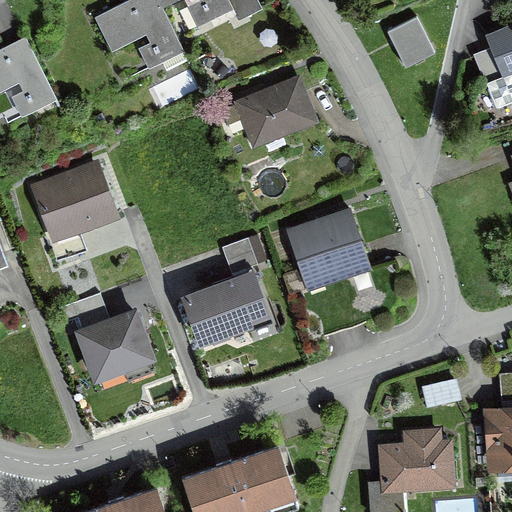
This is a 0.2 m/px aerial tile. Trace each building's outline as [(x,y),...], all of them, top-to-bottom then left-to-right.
[(189,57),(163,7),(175,0),(185,0),(188,3),(180,7),(190,27),(231,6),(238,20),(263,7),(259,0),(123,0),(95,15),(113,50),(146,33),(150,40),(135,47),(145,67),(162,58),(167,68),(189,57)] [(387,28),(406,66),(436,51),(417,13),(387,28)] [(511,20),(485,31),(491,45),(474,52),(496,107),(511,100),(511,20)] [(0,120),(31,105),(32,108),(57,96),(27,34),(13,41),(0,47),(0,120)] [(229,68),(221,62),(214,72),(222,78),(229,68)] [(242,120),(253,147),(320,118),(300,71),(233,99),(234,102),(221,107),(229,125),(242,120)] [(81,229),(120,215),(98,156),(30,181),(50,235),(45,236),(49,247),(52,246),(57,261),(88,249),(81,229)] [(351,204),(286,226),(308,290),(310,289),(312,292),(327,287),(326,284),(373,267),(351,204)] [(180,291),(199,344),(213,339),(214,342),(231,336),(230,333),(246,327),(247,328),(251,327),(254,334),(272,327),(269,320),(274,318),(254,263),(268,258),(258,232),(222,245),(232,273),(180,291)] [(0,261),(9,258),(0,234),(0,261)] [(359,291),(373,286),(369,272),(354,276),(359,291)] [(157,357),(138,303),(109,313),(101,291),(59,306),(64,321),(78,316),(81,324),(74,326),(94,380),(98,379),(99,381),(126,371),(129,380),(157,369),(153,359),(157,357)] [(483,405),(488,469),(498,469),(499,480),(511,479),(511,369),(498,370),(500,404),(483,405)] [(462,397),(456,375),(422,383),(427,406),(462,397)] [(457,487),(454,435),(443,436),(442,424),(403,426),(404,439),(377,441),(380,478),(368,478),(369,511),(406,511),(406,506),(416,505),(415,490),(457,487)] [(278,511),(299,505),(279,447),(186,479),(196,511),(278,511)] [(167,511),(158,486),(83,511),(167,511)]
